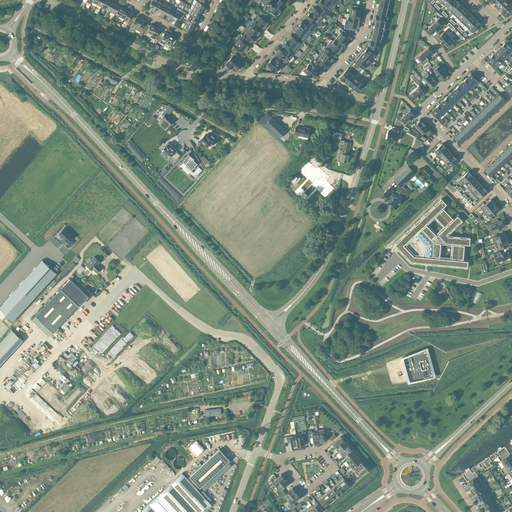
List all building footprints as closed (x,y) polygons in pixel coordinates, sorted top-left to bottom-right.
[(105,0),(101,7),(106,9),(110,0),(108,0),(105,0)] [(110,0),(106,9),(110,12),(115,4),(112,2),(113,0),(110,0)] [(152,0),(149,5),(152,7),(150,10),(152,11),(158,0),(152,0)] [(156,9),(159,10),(163,2),(159,0),(158,0),(152,11),(154,12),(156,9)] [(273,2),(268,8),(277,15),(281,11),(281,10),(286,4),(281,0),(279,0),(276,4),(273,2)] [(323,8),(321,10),(326,14),(332,7),(323,0),(318,0),(317,2),(323,8)] [(449,10),(457,1),(457,2),(455,0),(450,0),(445,6),(449,9),(449,10)] [(502,9),(510,1),(508,0),(503,0),(498,6),(502,9)] [(110,12),(115,14),(121,2),(119,1),(117,5),(115,4),(110,12)] [(197,1),(195,5),(206,12),(207,10),(204,8),(205,5),(197,1)] [(453,14),(461,5),(457,1),(449,10),(453,14)] [(511,6),(511,3),(510,1),(502,9),(505,13),(509,9),(510,10),(511,8),(511,6),(511,7),(511,6)] [(115,14),(119,17),(124,8),(121,7),(123,3),(121,2),(115,14)] [(159,15),(161,16),(167,4),(163,2),(159,10),(161,11),(159,15)] [(165,13),(168,15),(172,7),(167,4),(161,16),(163,17),(165,13)] [(195,5),(192,10),(200,14),(202,11),(205,13),(206,12),(195,5)] [(349,14),(360,16),(361,10),(360,10),(361,6),(354,5),(354,8),(350,8),(349,14)] [(457,17),(465,9),(461,5),(453,14),(457,17)] [(119,17),(124,19),(130,7),(128,6),(126,10),(124,8),(119,17)] [(132,8),(130,7),(124,19),(129,21),(133,13),(130,12),(132,8)] [(168,20),(170,21),(176,9),(172,7),(168,15),(170,16),(168,20)] [(321,21),(326,14),(321,10),(319,12),(313,7),(310,10),(311,11),(310,12),(321,21)] [(181,12),(176,9),(170,21),(172,22),(174,18),(177,20),(181,12)] [(460,21),(469,12),(465,9),(457,17),(460,21)] [(192,10),(190,14),(202,21),(203,19),(199,17),(200,14),(192,10)] [(321,21),(310,12),(309,14),(308,13),(305,16),(312,21),(310,24),(315,28),(321,21)] [(464,25),(473,16),(469,12),(460,21),(464,25)] [(190,14),(187,19),(195,23),(197,20),(201,22),(202,21),(190,14)] [(257,14),(251,21),(256,26),(258,23),(264,28),(267,25),(266,24),(268,23),(257,14)] [(131,27),(136,29),(141,19),(136,16),(136,18),(133,16),(129,24),(132,26),(131,27)] [(468,29),(477,20),(473,16),(464,25),(468,29)] [(435,30),(436,31),(439,28),(440,30),(446,25),(439,18),(428,28),(433,33),(435,30)] [(141,31),(143,32),(148,24),(145,23),(146,21),(141,19),(136,29),(140,32),(141,31)] [(187,19),(185,23),(197,30),(198,28),(194,26),(195,23),(187,19)] [(359,21),(345,19),(344,28),(354,30),(355,27),(358,27),(359,21)] [(481,24),(477,20),(468,29),(472,33),(476,29),(477,30),(479,27),(479,26),(481,24)] [(249,24),(245,28),(256,37),(257,36),(258,36),(261,33),(254,28),(256,26),(251,21),(249,24)] [(315,28),(310,24),(308,26),(302,21),(299,24),(300,25),(299,26),(309,35),(315,28)] [(197,30),(185,23),(182,28),(191,32),(192,29),(196,31),(197,30)] [(147,32),(151,35),(155,27),(151,24),(150,25),(148,24),(143,32),(146,33),(147,32)] [(309,35),(299,26),(297,27),(294,30),(300,35),(298,38),(303,42),(309,35)] [(151,35),(150,37),(155,39),(155,38),(158,40),(162,32),(159,30),(160,29),(155,27),(151,35)] [(256,37),(245,28),(240,35),(245,39),(247,37),(253,42),(256,39),(255,38),(256,37)] [(346,32),(341,28),(338,31),(340,32),(337,37),(345,44),(349,39),(344,35),(346,32)] [(164,33),(162,32),(158,40),(160,41),(160,42),(164,45),(165,42),(170,34),(165,32),(164,33)] [(443,33),(439,37),(439,38),(440,38),(441,40),(442,41),(443,43),(444,43),(445,43),(447,46),(449,48),(449,47),(452,44),(453,43),(452,41),(449,38),(450,37),(447,35),(446,36),(443,33)] [(175,37),(170,34),(165,42),(170,45),(169,46),(172,47),(176,40),(174,38),(175,37)] [(243,42),(245,39),(240,35),(234,42),(245,52),(248,48),(247,48),(248,46),(243,42)] [(298,49),(303,42),(298,38),(296,40),(290,35),(287,38),(288,39),(287,40),(298,49)] [(345,44),(337,37),(333,41),(331,39),(342,48),(345,44)] [(332,48),(338,53),(342,48),(331,39),(325,46),(330,51),(332,48)] [(298,49),(287,40),(286,41),(285,41),(282,44),(289,49),(287,51),(292,56),(298,49)] [(511,52),(511,49),(505,42),(501,46),(509,55),(511,52)] [(509,55),(501,46),(497,50),(506,59),(509,55)] [(325,47),(319,54),(329,63),(330,62),(331,62),(334,59),(328,54),(330,52),(325,47)] [(419,55),(417,57),(420,62),(423,65),(429,60),(427,58),(430,56),(429,55),(433,52),(432,51),(430,48),(429,48),(428,47),(419,55)] [(367,48),(363,52),(372,59),(371,58),(374,54),(367,48)] [(292,56),(287,51),(285,54),(279,49),(278,51),(277,50),(275,53),(286,63),(292,56)] [(506,59),(497,50),(493,54),(502,63),(506,59)] [(372,59),(363,52),(360,57),(369,64),(368,63),(372,59)] [(319,54),(313,61),(318,66),(320,63),(325,68),(329,63),(319,54)] [(502,63),(493,54),(489,58),(498,67),(502,63)] [(242,63),(233,55),(226,64),(229,67),(231,65),(237,70),(241,67),(240,66),(242,63)] [(276,72),(283,63),(275,57),(273,60),(272,59),(266,65),(270,68),(270,67),(276,72)] [(369,64),(360,57),(356,61),(365,69),(369,64)] [(314,78),(319,72),(317,71),(319,69),(311,62),(303,71),(307,74),(308,73),(314,78)] [(432,68),(437,73),(436,74),(439,77),(439,76),(442,79),(447,75),(437,63),(432,68)] [(345,81),(352,71),(348,68),(340,77),(345,81)] [(349,84),(355,77),(351,73),(352,72),(352,71),(345,81),(349,84)] [(422,76),(431,87),(436,83),(434,81),(435,80),(432,77),(431,77),(427,72),(422,76)] [(471,74),(467,78),(473,85),(477,81),(471,74)] [(353,88),(360,79),(359,80),(355,77),(349,84),(353,88)] [(473,85),(467,78),(463,81),(469,88),(473,85)] [(353,88),(357,91),(364,83),(360,79),(353,88)] [(469,88),(463,81),(459,85),(466,92),(469,88)] [(466,92),(459,85),(455,89),(462,96),(466,92)] [(409,95),(413,100),(417,97),(418,98),(421,95),(420,94),(423,92),(419,87),(409,95)] [(462,96),(455,89),(451,92),(458,99),(462,96)] [(458,99),(451,92),(447,96),(454,103),(458,99)] [(495,97),(502,104),(505,101),(499,94),(495,97)] [(454,103),(447,96),(443,100),(450,107),(454,103)] [(498,108),(502,104),(495,97),(491,101),(498,108)] [(450,107),(443,100),(439,104),(446,111),(450,107)] [(494,112),(498,108),(491,101),(487,104),(494,112)] [(446,111),(439,104),(435,107),(442,114),(446,111)] [(490,115),(494,112),(487,104),(484,108),(490,115)] [(164,121),(161,124),(165,128),(168,125),(169,126),(174,120),(168,114),(170,113),(174,108),(169,105),(169,106),(167,108),(162,113),(164,116),(163,117),(163,118),(163,119),(163,120),(163,121),(164,121)] [(438,118),(442,114),(435,107),(431,111),(438,118)] [(487,119),(490,115),(484,108),(480,112),(487,119)] [(400,119),(404,124),(409,119),(410,120),(413,117),(412,117),(414,115),(410,110),(400,119)] [(260,120),(262,121),(279,138),(282,141),(285,139),(282,136),(286,131),(269,114),(267,112),(260,120)] [(483,122),(487,119),(480,112),(476,115),(483,122)] [(479,126),(483,122),(476,115),(472,119),(479,126)] [(475,129),(479,126),(472,119),(469,122),(475,129)] [(421,123),(420,121),(415,125),(417,128),(417,129),(419,131),(420,130),(422,133),(427,129),(424,125),(425,125),(422,122),(421,123)] [(472,133),(475,129),(469,122),(465,126),(472,133)] [(298,136),(298,135),(309,137),(310,128),(305,127),(305,128),(296,126),(294,136),(298,136)] [(468,137),(472,133),(465,126),(461,129),(468,137)] [(399,133),(399,129),(393,128),(392,131),(388,131),(387,139),(396,141),(398,133),(399,133)] [(464,140),(468,137),(461,129),(457,133),(464,140)] [(205,134),(200,139),(202,141),(204,144),(205,144),(208,146),(211,143),(212,144),(212,143),(213,144),(217,140),(214,137),(215,136),(213,134),(212,135),(211,134),(210,132),(206,136),(205,134)] [(464,140),(457,133),(454,137),(460,144),(464,140)] [(416,138),(413,147),(416,148),(423,142),(416,138)] [(344,141),(342,150),(349,151),(351,142),(344,141)] [(165,149),(162,152),(169,158),(172,155),(174,157),(176,159),(180,155),(177,152),(176,152),(175,151),(176,150),(169,143),(168,143),(167,143),(165,145),(165,146),(164,148),(165,149)] [(437,156),(446,147),(442,143),(435,150),(438,154),(437,156)] [(440,160),(449,151),(446,147),(437,156),(440,160)] [(511,152),(507,148),(503,151),(510,158),(511,156),(511,152)] [(340,149),(338,160),(341,160),(347,162),(349,154),(348,154),(349,151),(342,150),(340,149)] [(444,164),(453,155),(449,151),(440,160),(441,160),(441,159),(445,163),(444,164)] [(506,162),(510,158),(503,151),(500,155),(506,162)] [(189,153),(182,161),(192,170),(198,163),(193,159),(194,158),(192,157),(189,153)] [(457,159),(453,155),(444,164),(448,168),(452,164),(453,165),(455,162),(457,159)] [(503,165),(506,162),(500,155),(496,158),(503,165)] [(209,165),(208,162),(209,161),(203,156),(201,158),(206,167),(209,165)] [(499,169),(503,165),(496,158),(492,162),(499,169)] [(307,161),(299,170),(303,174),(305,172),(312,178),(320,170),(317,166),(315,168),(307,161)] [(492,162),(488,165),(495,173),(499,169),(492,162)] [(495,173),(488,165),(485,169),(491,176),(495,173)] [(391,186),(384,193),(388,197),(391,194),(395,198),(391,203),(396,208),(405,200),(404,199),(411,192),(407,188),(405,190),(402,187),(416,174),(408,166),(394,180),(390,185),(391,186)] [(199,167),(192,174),(195,177),(202,170),(199,167)] [(436,170),(429,176),(435,182),(441,176),(436,170)] [(459,179),(463,184),(472,175),(468,171),(466,173),(465,172),(462,175),(463,176),(459,179)] [(324,175),(316,184),(323,190),(321,193),(324,196),(333,187),(325,180),(327,178),(324,175)] [(467,187),(475,179),(472,175),(463,184),(464,183),(467,187)] [(470,191),(479,183),(475,179),(467,187),(471,190),(470,191)] [(470,191),(474,195),(483,187),(479,183),(470,191)] [(487,191),(483,187),(474,195),(478,199),(482,196),(485,194),(484,193),(487,191)] [(283,198),(283,197),(280,194),(279,193),(275,189),(257,207),(256,208),(258,210),(263,215),(265,217),(283,198)] [(470,244),(470,238),(470,237),(449,235),(448,234),(463,220),(458,215),(454,219),(450,215),(451,214),(447,210),(446,211),(443,207),(446,203),(441,198),(393,244),(398,250),(399,249),(400,250),(399,250),(411,262),(425,264),(425,262),(427,262),(427,264),(467,268),(468,260),(463,260),(463,255),(465,255),(465,249),(464,249),(464,244),(470,244)] [(480,208),(484,213),(495,204),(491,199),(480,208)] [(495,204),(484,213),(488,218),(499,209),(495,204)] [(504,225),(505,224),(503,220),(502,221),(502,220),(499,221),(498,219),(492,221),(493,223),(488,225),(491,234),(499,232),(498,229),(501,228),(501,227),(504,226),(504,225)] [(63,228),(58,234),(63,239),(67,243),(64,246),(68,249),(73,243),(70,240),(73,237),(63,228)] [(494,243),(507,238),(506,237),(507,237),(505,233),(505,234),(504,232),(492,237),(494,243)] [(507,239),(507,238),(494,243),(496,249),(509,244),(508,243),(509,243),(508,239),(507,239)] [(496,263),(511,258),(510,257),(511,256),(509,252),(509,253),(508,251),(505,253),(504,252),(501,253),(500,251),(493,254),(496,263)] [(94,256),(91,259),(90,259),(88,260),(88,261),(89,262),(86,265),(92,270),(93,269),(97,273),(102,268),(98,264),(100,262),(94,256)] [(42,260),(0,306),(0,309),(13,321),(57,273),(42,260)] [(76,265),(72,261),(66,268),(70,271),(76,265)] [(65,268),(60,274),(64,278),(70,272),(65,268)] [(36,315),(53,332),(79,305),(80,305),(88,296),(70,279),(62,288),(36,315)] [(12,330),(0,342),(0,365),(23,340),(12,330)] [(426,348),(403,357),(409,380),(409,381),(434,376),(426,348)] [(326,441),(324,429),(318,430),(318,432),(320,442),(326,441)] [(320,442),(317,430),(317,431),(312,432),(311,430),(308,431),(309,437),(310,436),(312,436),(314,443),(320,442)] [(302,433),(296,434),(296,435),(298,446),(299,446),(299,447),(302,446),(304,445),(303,438),(305,437),(306,437),(305,431),(302,432),(302,433)] [(298,446),(296,435),(290,436),(286,436),(287,439),(288,442),(291,442),(292,447),(298,446)] [(335,448),(345,441),(341,436),(331,444),(335,448)] [(339,452),(348,445),(345,441),(335,448),(339,452)] [(342,457),(351,449),(348,445),(339,452),(342,457)] [(508,454),(510,453),(507,449),(508,449),(506,446),(505,446),(483,459),(488,467),(489,466),(491,465),(489,461),(497,456),(500,461),(509,455),(508,454)] [(166,466),(116,511),(203,511),(212,505),(196,488),(194,486),(197,484),(200,487),(230,460),(219,448),(190,476),(195,481),(192,484),(182,473),(177,478),(166,466)] [(345,460),(355,453),(351,449),(342,457),(344,455),(345,457),(347,459),(345,460)] [(349,465),(358,457),(355,453),(345,460),(349,465)] [(504,467),(511,461),(511,456),(511,457),(509,455),(500,461),(504,467)] [(352,469),(361,461),(358,457),(349,465),(352,469)] [(477,475),(475,471),(483,465),(485,469),(487,467),(488,467),(483,459),(462,473),(462,474),(464,477),(467,481),(468,480),(469,481),(477,475)] [(357,472),(365,465),(361,461),(352,469),(353,468),(357,472)] [(361,476),(369,470),(365,465),(357,472),(358,471),(361,476)] [(275,486),(285,478),(281,474),(277,478),(275,475),(270,479),(272,481),(271,482),(275,486)] [(480,482),(481,481),(477,475),(469,481),(470,483),(469,484),(469,485),(470,487),(471,487),(471,488),(480,482)] [(342,477),(338,480),(345,489),(350,485),(342,477)] [(282,489),(289,483),(285,478),(275,486),(279,491),(277,492),(279,495),(284,491),(282,489)] [(345,489),(338,480),(338,481),(334,485),(341,493),(345,489)] [(476,493),(484,488),(480,482),(471,488),(472,488),(471,489),(473,491),(474,491),(475,491),(476,493)] [(341,493),(334,485),(330,488),(337,496),(341,493)] [(287,500),(296,492),(293,487),(286,493),(284,491),(279,495),(281,497),(283,496),(287,500)] [(337,496),(330,488),(326,491),(333,499),(337,496)] [(484,488),(476,493),(478,495),(477,496),(477,497),(477,498),(479,500),(488,494),(484,488)] [(333,499),(326,491),(323,494),(322,494),(329,503),(333,499)] [(298,494),(297,492),(287,500),(290,505),(289,506),(291,509),(296,505),(293,502),(300,497),(300,496),(300,495),(299,493),(298,494)] [(329,503),(322,494),(317,498),(324,506),(329,503)] [(483,503),(484,505),(492,500),(488,494),(479,500),(480,503),(481,502),(482,504),(483,503)] [(492,500),(484,505),(486,507),(484,508),(485,509),(484,509),(486,511),(487,511),(496,506),(498,505),(494,499),(492,500)] [(311,504),(311,505),(317,511),(320,511),(323,510),(317,502),(312,505),(311,504)]
